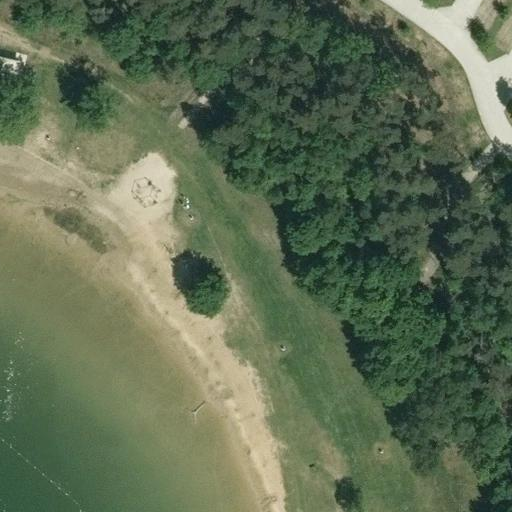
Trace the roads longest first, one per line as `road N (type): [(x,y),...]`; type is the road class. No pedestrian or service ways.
road 1 (track): [(345,511),(342,411),(266,263),(139,117),(92,77),(0,25)]
road 2 (unclassified): [(248,0),(427,126),(511,220)]
